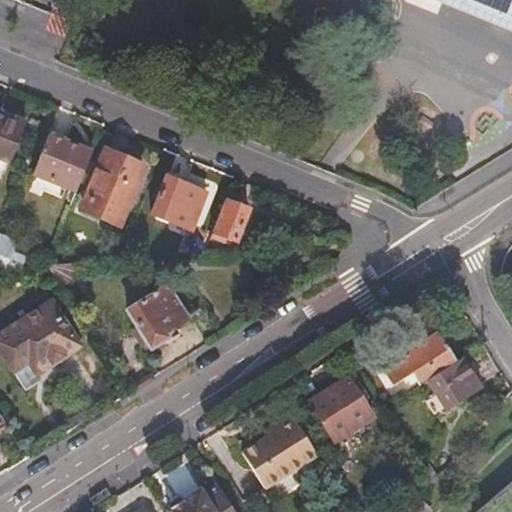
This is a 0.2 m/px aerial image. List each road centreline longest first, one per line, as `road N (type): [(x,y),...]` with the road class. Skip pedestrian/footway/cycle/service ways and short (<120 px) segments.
road 1 (tertiary): [(19,511),(356,288),(431,248)]
road 2 (residential): [(0,64),(431,248)]
road 3 (residential): [(511,355),(460,273),(431,248)]
